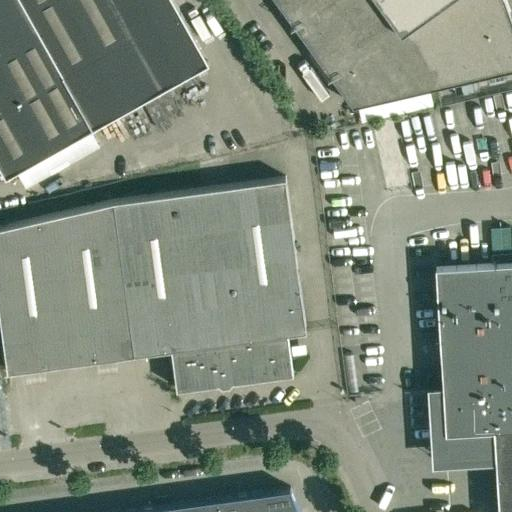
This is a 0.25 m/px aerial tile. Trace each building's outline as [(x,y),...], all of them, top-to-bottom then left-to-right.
[(97,124),(28,0),(0,0),(0,166),(6,176),(97,124)] [(28,0),(97,124),(163,87),(113,0),(28,0)] [(113,0),(163,87),(209,61),(174,0),(113,0)] [(317,55),(362,22),(345,0),(289,0),(282,5),(317,55)] [(345,0),(362,22),(411,90),(511,66),(511,16),(506,0),(345,0)] [(353,104),(411,90),(362,22),(317,55),(353,104)] [(152,193),(172,347),(175,377),(177,387),(293,371),(287,331),(306,329),(285,175),(152,193)] [(0,314),(7,369),(134,352),(172,347),(152,193),(113,199),(0,224),(0,314)] [(492,261),(436,264),(443,388),(434,389),(437,437),(439,440),(431,444),(438,457),(446,453),(448,456),(495,453),(498,511),(511,511),(511,250),(492,252),(492,261)] [(301,511),(291,486),(266,489),(269,511),(301,511)] [(269,511),(266,489),(235,493),(237,511),(269,511)] [(204,498),(205,511),(237,511),(235,493),(204,498)] [(205,511),(204,498),(173,502),(173,511),(205,511)] [(141,506),(141,511),(173,511),(173,502),(141,506)]
